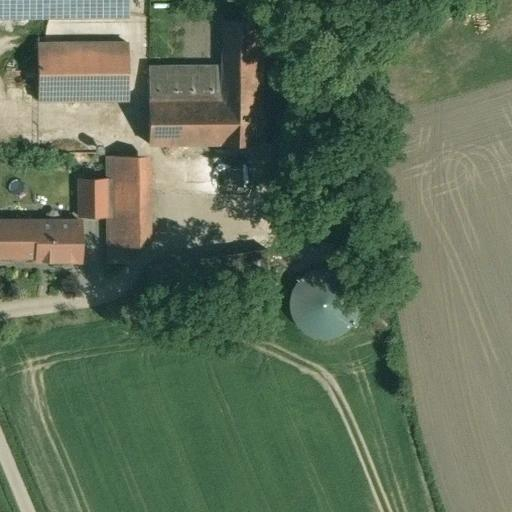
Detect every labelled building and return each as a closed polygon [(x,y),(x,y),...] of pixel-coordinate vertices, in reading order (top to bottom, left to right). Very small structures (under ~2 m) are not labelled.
[(127,0),(0,0),(0,16),(127,15),(127,0)] [(264,20),(224,20),(224,66),(223,98),(263,98),(264,20)] [(128,43),(37,43),(37,100),(128,99),(128,43)] [(224,66),(147,67),(148,99),(223,98),(224,66)] [(223,98),(148,99),(148,144),(263,142),(263,98),(223,98)] [(137,155),(107,155),(107,179),(107,215),(107,245),(130,245),(137,245),(137,155)] [(107,179),(78,179),(78,215),(107,215),(107,179)] [(79,221),(0,220),(0,254),(36,255),(36,259),(79,259),(79,221)] [(130,245),(107,245),(107,262),(127,262),(128,261),(130,260),(130,258),(130,245)] [(268,249),(147,265),(152,306),(273,290),(268,249)] [(355,280),(311,261),(287,318),(345,343),(363,301),(349,295),(355,280)]
